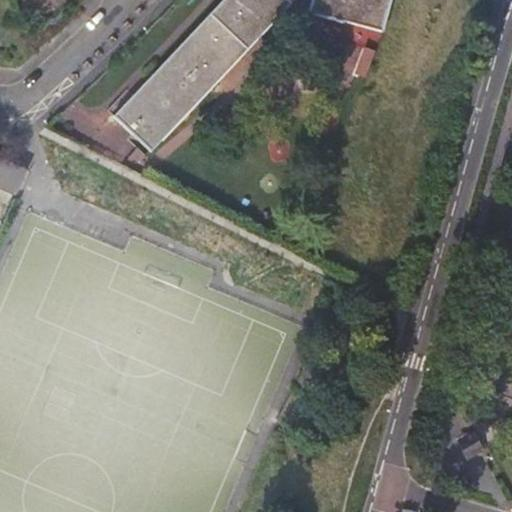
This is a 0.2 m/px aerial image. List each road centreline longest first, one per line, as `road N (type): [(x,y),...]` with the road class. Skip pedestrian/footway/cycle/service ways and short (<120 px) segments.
road 1 (residential): [(382,490),(511,39)]
road 2 (residential): [(117,20),(37,90),(0,102)]
